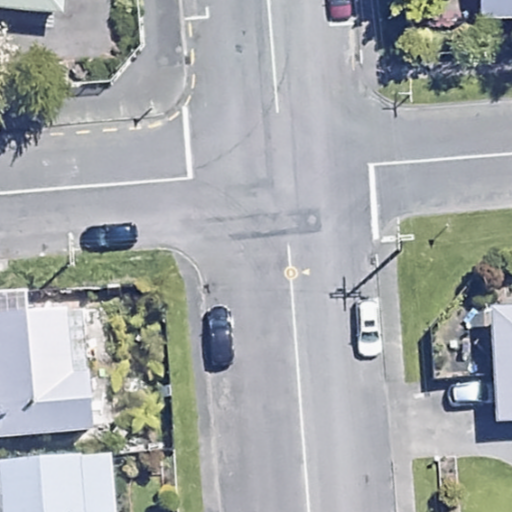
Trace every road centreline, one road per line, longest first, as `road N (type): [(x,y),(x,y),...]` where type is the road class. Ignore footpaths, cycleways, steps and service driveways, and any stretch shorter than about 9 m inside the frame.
road 1 (residential): [(302,511),(276,174)]
road 2 (residential): [(276,174),(0,194)]
road 3 (residential): [(511,157),(276,174)]
road 4 (residential): [(276,174),(262,0)]
